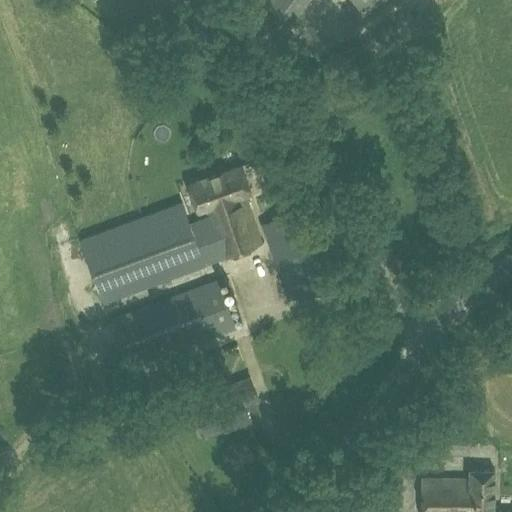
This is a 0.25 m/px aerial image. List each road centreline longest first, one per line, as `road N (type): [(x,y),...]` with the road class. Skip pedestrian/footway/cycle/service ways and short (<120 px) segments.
road 1 (unknown): [(416,358),(382,262),(240,0)]
road 2 (tertiary): [(311,511),(426,344),(511,269)]
